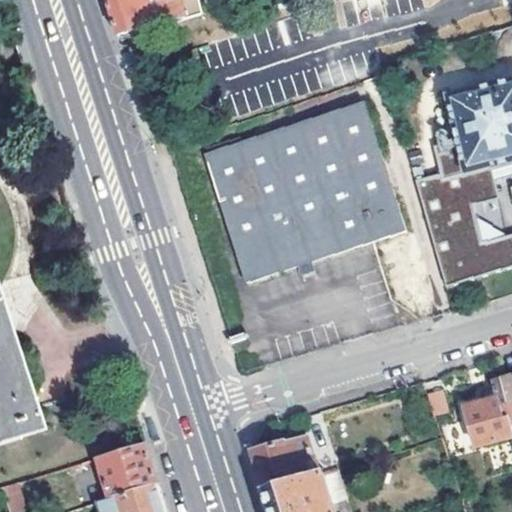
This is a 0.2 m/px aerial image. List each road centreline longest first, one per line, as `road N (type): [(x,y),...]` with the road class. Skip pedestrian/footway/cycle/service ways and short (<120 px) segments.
road 1 (secondary): [(55,0),(190,415)]
road 2 (residential): [(190,415),(511,320)]
